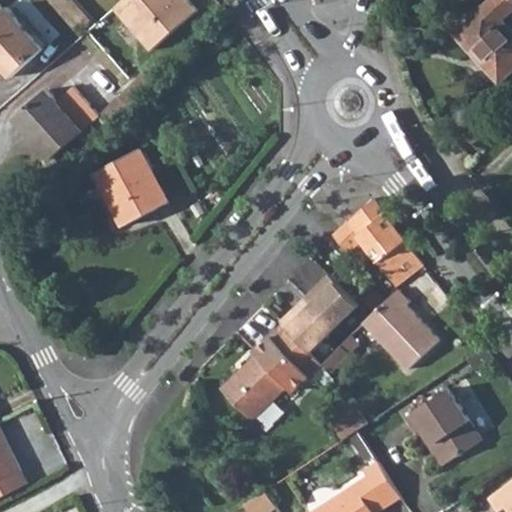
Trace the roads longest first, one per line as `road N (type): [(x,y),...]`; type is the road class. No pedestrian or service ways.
road 1 (residential): [(107,409),(139,391),(351,148)]
road 2 (residential): [(312,125),(304,154),(107,409)]
road 3 (tertiary): [(379,136),(511,315)]
